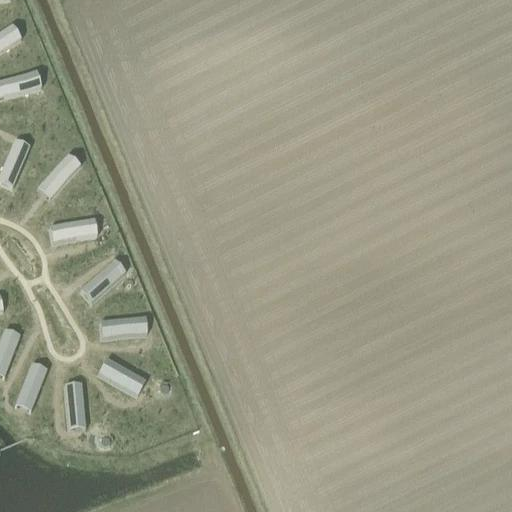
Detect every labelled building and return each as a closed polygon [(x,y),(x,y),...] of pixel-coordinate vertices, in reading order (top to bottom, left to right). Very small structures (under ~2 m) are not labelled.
[(0,35),(0,55),(19,43),(10,29),(0,35)] [(0,85),(0,91),(1,94),(3,100),(0,101),(0,103),(3,102),(40,92),(35,76),(0,85)] [(10,151),(0,175),(0,187),(11,192),(25,158),(28,151),(27,150),(24,157),(18,154),(12,152),(15,145),(13,144),(10,151)] [(41,187),(36,193),(37,194),(42,188),(47,193),(52,197),(47,203),(48,204),(53,198),(79,170),(66,159),(41,187)] [(86,225),(48,231),(51,248),(88,241),(96,240),(95,238),(88,239),(87,233),(86,227),(93,226),(93,224),(86,225)] [(107,269),(79,294),(90,307),(118,281),(124,276),(122,275),(117,280),(113,275),(108,270),(114,265),(113,264),(107,269)] [(137,322),(99,326),(100,342),(138,339),(145,338),(145,336),(138,337),(137,331),(137,324),(144,324),(144,322),(137,322)] [(0,341),(0,373),(3,375),(1,381),(3,382),(5,375),(19,340),(3,334),(0,341)] [(105,363),(96,378),(130,396),(136,400),(137,398),(131,395),(134,389),(137,384),(143,387),(144,385),(138,382),(105,363)] [(16,403),(13,410),(15,411),(18,404),(24,406),(30,408),(27,415),(29,416),(32,409),(46,374),(30,368),(16,403)] [(80,387),(63,389),(67,427),(67,434),(69,434),(68,426),(75,426),(81,425),(82,433),(84,432),(83,425),(80,387)]
